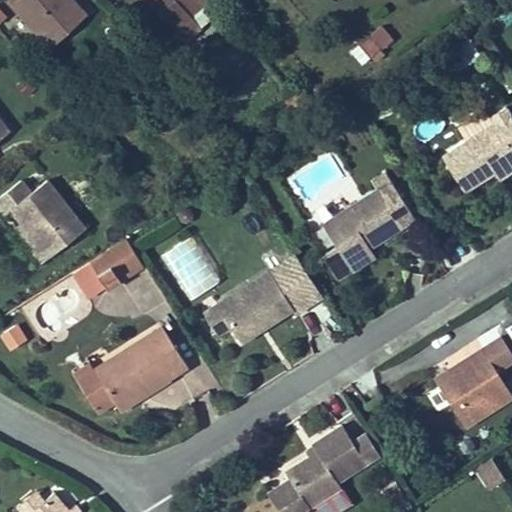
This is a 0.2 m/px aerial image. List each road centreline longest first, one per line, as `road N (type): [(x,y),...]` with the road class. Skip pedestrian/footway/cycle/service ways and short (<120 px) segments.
road 1 (unclassified): [(121,482),(270,410),(511,255)]
road 2 (unclassified): [(0,413),(121,482)]
